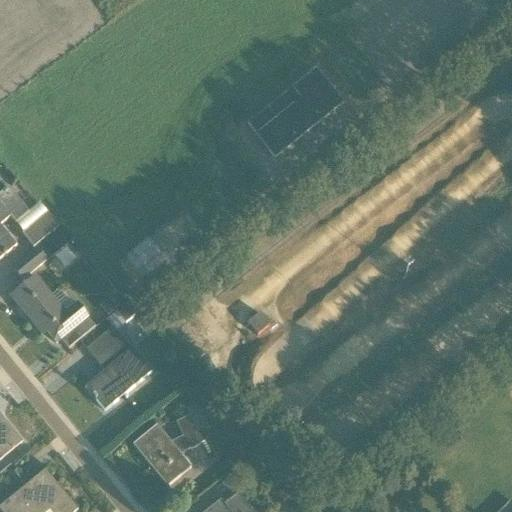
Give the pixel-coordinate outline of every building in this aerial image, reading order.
[(274,160),(341,106),(314,72),(247,127),(274,160)] [(0,195),(0,260),(16,247),(0,227),(0,226),(10,219),(15,225),(28,214),(7,190),(0,195)] [(21,236),(33,250),(59,229),(47,214),(21,236)] [(59,229),(33,250),(34,252),(11,270),(22,283),(71,242),(59,229)] [(10,299),(41,336),(45,333),(55,345),(88,319),(76,305),(65,314),(35,278),(10,299)] [(252,278),(224,301),(242,323),(266,303),(259,296),(264,292),(252,278)] [(111,301),(100,310),(108,319),(118,309),(111,301)] [(116,315),(125,325),(136,316),(127,305),(116,315)] [(172,332),(194,362),(228,336),(206,307),(172,332)] [(103,373),(84,389),(104,413),(151,374),(131,350),(130,351),(112,330),(85,351),(103,373)] [(350,399),(306,438),(325,459),(369,421),(350,399)] [(184,412),(188,418),(175,424),(182,438),(169,445),(156,428),(132,447),(166,489),(190,470),(179,456),(202,445),(196,433),(207,428),(200,412),(198,413),(195,407),(184,412)] [(0,461),(21,444),(0,418),(0,461)] [(51,483),(44,475),(45,474),(44,472),(0,508),(0,511),(45,511),(49,508),(52,511),(76,511),(61,494),(63,490),(59,485),(56,486),(52,482),(51,483)] [(276,498),(288,510),(302,496),(291,484),(276,498)] [(249,511),(237,496),(224,506),(220,502),(207,511),(249,511)]
